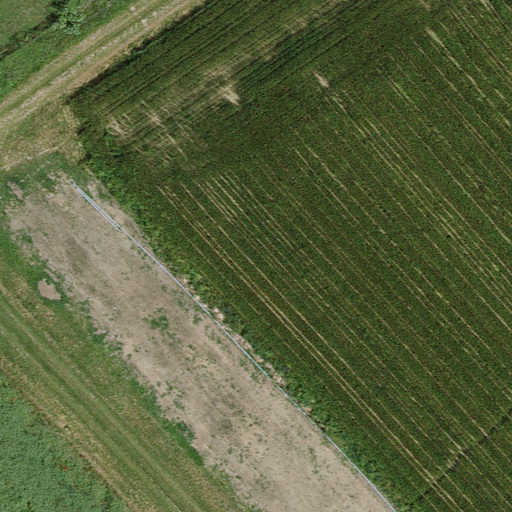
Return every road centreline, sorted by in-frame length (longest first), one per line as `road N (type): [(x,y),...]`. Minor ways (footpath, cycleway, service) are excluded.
road 1 (track): [(0,316),(179,511)]
road 2 (track): [(0,105),(152,0)]
